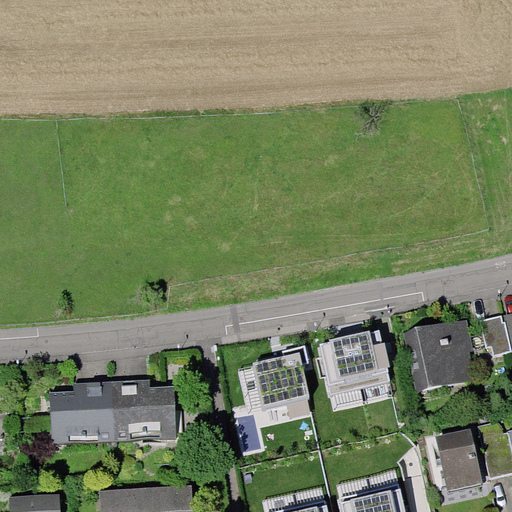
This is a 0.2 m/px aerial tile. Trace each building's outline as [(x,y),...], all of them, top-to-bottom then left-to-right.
[(497,357),(511,353),(511,317),(484,323),(489,349),(495,348),(497,357)] [(405,331),(417,391),(475,379),(468,349),(474,348),(467,318),(405,331)] [(368,332),(320,342),(323,358),(316,360),(320,379),(325,378),(329,395),(392,381),(383,342),(371,345),(368,332)] [(285,358),(254,365),(264,409),(309,398),(301,365),(308,364),(304,347),(283,351),(285,358)] [(153,384),(115,386),(117,444),(179,442),(177,391),(153,392),(153,384)] [(54,446),(117,444),(115,386),(77,387),(77,394),(53,395),(54,446)] [(474,432),(440,439),(451,492),(485,485),(474,432)] [(511,448),(509,434),(484,440),(492,477),(511,472),(511,448)] [(404,511),(399,489),(340,504),(342,511),(404,511)] [(104,497),(104,511),(192,511),(192,494),(104,497)] [(62,511),(62,502),(12,502),(12,511),(62,511)]
